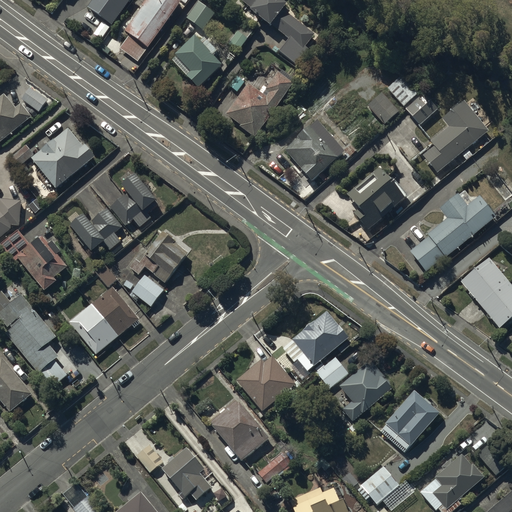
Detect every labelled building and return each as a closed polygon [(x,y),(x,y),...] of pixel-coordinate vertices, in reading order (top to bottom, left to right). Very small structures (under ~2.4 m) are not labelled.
[(92,0),(87,8),(111,26),(130,0),(92,0)] [(138,62),(180,2),(177,0),(146,0),(124,33),(130,37),(121,50),(138,62)] [(238,0),(251,9),(249,12),(270,28),(271,26),(289,40),(279,52),(297,66),(308,50),(305,48),(315,35),(283,12),(289,5),(282,0),(238,0)] [(216,15),(198,2),(186,20),(204,32),(216,15)] [(244,23),(228,45),(239,53),(255,31),(244,23)] [(200,42),(195,37),(175,56),(176,57),(172,61),(198,89),(222,66),(213,57),(218,52),(204,38),(200,42)] [(255,139),(292,85),(292,84),(295,80),(282,71),(279,75),(278,74),(264,94),(248,83),(225,116),(240,126),(239,128),(255,139)] [(405,75),(388,90),(404,108),(421,93),(405,75)] [(236,76),(229,86),(237,92),(245,83),(236,76)] [(30,87),(21,100),(39,113),(48,100),(30,87)] [(399,112),(382,93),(368,106),(385,125),(399,112)] [(0,143),(31,118),(20,104),(15,108),(4,94),(0,97),(0,143)] [(420,95),(405,108),(420,126),(439,110),(425,94),(422,97),(420,95)] [(488,132),(463,101),(441,120),(449,128),(430,144),(434,148),(423,156),(438,174),(488,132)] [(315,121),(283,149),(312,182),(344,154),(336,146),(339,143),(334,137),(331,140),(315,121)] [(95,158),(70,127),(31,159),(39,169),(35,172),(48,188),(51,186),(56,191),(69,180),(74,186),(84,177),(79,172),(95,158)] [(34,155),(26,146),(11,159),(19,168),(34,155)] [(379,169),(348,194),(360,209),(354,214),(362,224),(357,228),(363,235),(369,231),(368,230),(405,200),(404,199),(407,196),(391,176),(387,179),(379,169)] [(127,193),(109,207),(126,227),(134,221),(140,228),(152,218),(148,214),(159,206),(156,202),(157,201),(135,175),(121,186),(127,193)] [(446,259),(472,238),(472,237),(495,218),(479,198),(467,207),(457,195),(439,209),(447,220),(428,234),(430,237),(411,251),(426,272),(445,258),(446,259)] [(0,238),(11,230),(11,226),(20,226),(20,200),(0,199),(0,238)] [(70,227),(94,256),(106,247),(110,251),(121,242),(114,235),(123,228),(107,209),(92,221),(96,225),(93,227),(83,215),(70,227)] [(19,231),(0,245),(14,263),(18,259),(44,292),(57,282),(54,279),(68,268),(58,256),(61,253),(52,241),(48,244),(43,236),(30,246),(19,231)] [(136,260),(130,268),(138,276),(145,268),(153,274),(158,267),(160,269),(154,275),(165,284),(188,254),(173,242),(175,240),(164,232),(139,263),(136,260)] [(511,285),(489,258),(460,281),(500,330),(511,320),(511,285)] [(105,264),(95,272),(108,289),(118,280),(105,264)] [(145,276),(132,293),(151,308),(164,291),(145,276)] [(134,329),(140,324),(137,321),(139,320),(113,287),(80,314),(80,313),(69,321),(69,322),(96,356),(132,326),(134,329)] [(2,292),(0,293),(0,319),(9,331),(5,334),(50,390),(67,376),(54,361),(59,357),(49,344),(56,338),(18,290),(7,299),(2,292)] [(294,363),(298,360),(307,373),(337,349),(341,354),(353,344),(327,312),(292,340),(293,341),(283,349),(294,363)] [(261,361),(237,381),(262,412),(296,385),(273,357),(264,364),(261,361)] [(0,400),(10,413),(32,395),(3,358),(0,360),(0,400)] [(317,373),(316,374),(330,391),(349,375),(336,358),(325,367),(322,364),(315,369),(317,373)] [(371,362),(339,387),(351,403),(343,409),(353,423),(394,391),(371,362)] [(439,413),(414,392),(380,433),(405,454),(439,413)] [(213,426),(212,427),(241,462),(269,438),(240,404),(239,405),(236,402),(211,423),(213,426)] [(150,446),(137,457),(150,474),(164,463),(150,446)] [(486,447),(477,455),(496,477),(505,469),(486,447)] [(162,470),(185,499),(191,494),(196,501),(212,488),(205,480),(212,473),(207,466),(204,469),(187,449),(162,470)] [(290,465),(281,455),(259,474),(268,485),(290,465)] [(436,479),(420,493),(436,511),(438,510),(439,511),(453,511),(462,505),(458,501),(484,479),(472,465),(471,466),(462,455),(453,462),(451,460),(442,467),(445,470),(435,478),(436,479)] [(399,487),(384,467),(361,486),(362,488),(358,491),(366,501),(370,497),(377,505),(384,500),(391,508),(401,499),(405,504),(420,491),(409,478),(399,487)] [(74,509),(73,510),(74,511),(101,511),(89,497),(88,497),(77,484),(63,495),(74,509)] [(321,489),(290,502),(294,511),(348,511),(344,501),(340,503),(334,489),(323,494),(321,489)] [(511,511),(511,490),(487,511),(511,511)] [(117,511),(156,511),(141,493),(117,511)]
